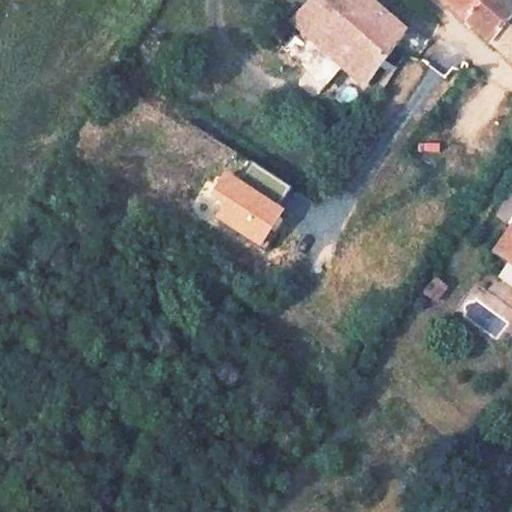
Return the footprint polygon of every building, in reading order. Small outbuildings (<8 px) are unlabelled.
[(366,87),(405,32),(368,0),(312,0),(291,22),(366,87)] [(445,0),(468,22),(486,0),(490,0),(492,2),(493,0),(445,0)] [(511,5),(506,0),(493,0),(492,2),(490,0),(486,0),(468,22),(491,43),(511,18),(511,5)] [(511,62),(511,18),(491,43),(511,62)] [(318,95),(337,68),(323,58),(304,85),(318,95)] [(511,263),(511,239),(501,256),(511,263)] [(439,299),(449,284),(435,275),(425,289),(439,299)]
